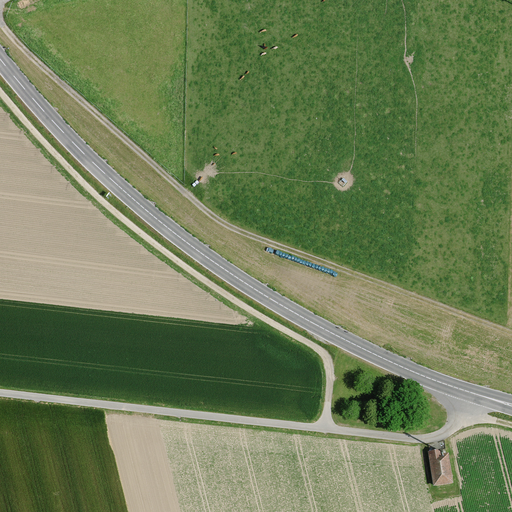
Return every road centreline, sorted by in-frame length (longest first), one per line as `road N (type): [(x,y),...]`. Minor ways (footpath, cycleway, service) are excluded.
road 1 (primary): [(511,405),(385,359),(216,263),(94,163),(0,59)]
road 2 (track): [(325,429),(329,372),(322,352),(228,296),(108,206),(0,90)]
road 3 (track): [(473,394),(452,426),(422,439),(0,393)]
